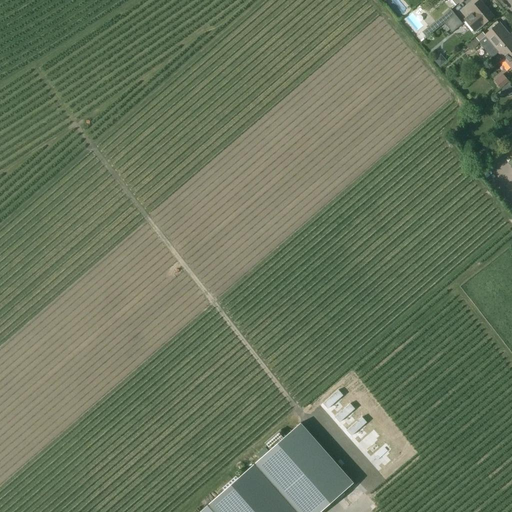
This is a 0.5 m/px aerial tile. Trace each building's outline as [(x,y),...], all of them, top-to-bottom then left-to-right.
[(480,0),(466,11),(469,15),(464,19),(475,32),(494,16),(480,0)] [(451,9),(435,22),(439,28),(440,28),(445,23),(456,15),(451,9)] [(456,15),(445,23),(447,26),(450,30),(452,33),(463,24),(456,15)] [(499,53),(511,41),(511,33),(510,34),(500,23),(485,36),(482,32),(466,46),(471,50),(479,43),(492,58),(498,52),(499,53)] [(511,41),(499,53),(511,68),(511,41)] [(500,88),(508,81),(504,75),(495,82),(500,88)] [(511,94),(511,87),(508,83),(501,89),(508,97),(511,94)] [(477,99),(473,102),(474,103),(472,105),(475,108),(481,103),(477,99)] [(319,511),(352,482),(301,424),(285,436),(280,430),(263,445),(269,451),(254,463),(208,505),(199,511),(319,511)]
